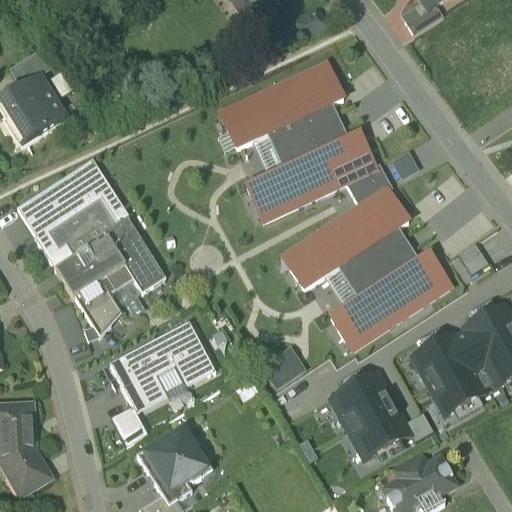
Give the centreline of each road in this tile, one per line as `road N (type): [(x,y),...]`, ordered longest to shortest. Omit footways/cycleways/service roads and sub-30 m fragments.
road 1 (residential): [(0,252),(55,358),(95,511)]
road 2 (residential): [(511,219),(348,0)]
